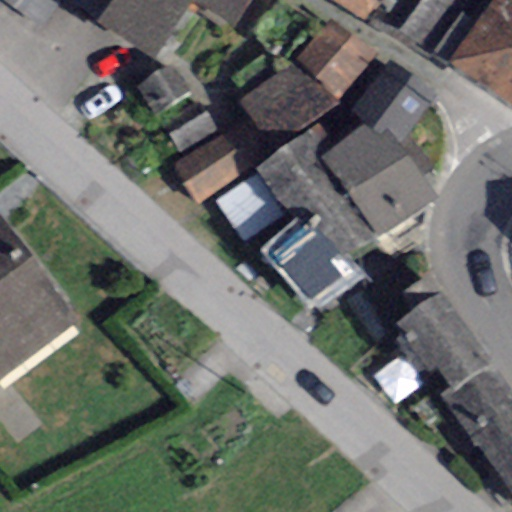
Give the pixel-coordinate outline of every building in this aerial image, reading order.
[(65,0),(0,0),(41,31),(65,0)] [(111,0),(98,20),(151,57),(190,0),(193,0),(232,27),(250,0),(111,0)] [(379,0),(332,0),(364,20),(379,0)] [(492,0),(402,0),(388,19),(449,66),(490,4),(492,0)] [(511,0),(492,0),(490,4),(511,18),(511,0)] [(511,106),(511,18),(490,4),(449,66),(511,106)] [(373,57),(328,22),(296,64),(237,101),(269,147),(338,103),(373,57)] [(189,91),(170,62),(135,84),(154,114),(189,91)] [(390,65),(354,114),(367,124),(400,147),(407,137),(436,98),(390,65)] [(217,129),(199,104),(162,128),(180,154),(217,129)] [(337,145),(320,122),(255,169),(292,220),(259,244),(308,312),(359,275),(347,259),(377,237),(319,158),(337,145)] [(337,145),(319,158),(377,237),(437,199),(421,176),(400,147),(367,124),(337,145)] [(247,174),(222,134),(172,164),(197,204),(247,174)] [(432,169),(407,137),(400,147),(421,176),(432,169)] [(256,178),(218,203),(244,242),(282,217),(256,178)] [(0,378),(74,323),(0,224),(0,378)] [(490,362),(441,293),(396,325),(405,337),(397,343),(421,376),(435,366),(451,390),(490,362)] [(511,392),(490,362),(451,390),(441,397),(511,497),(511,392)]
